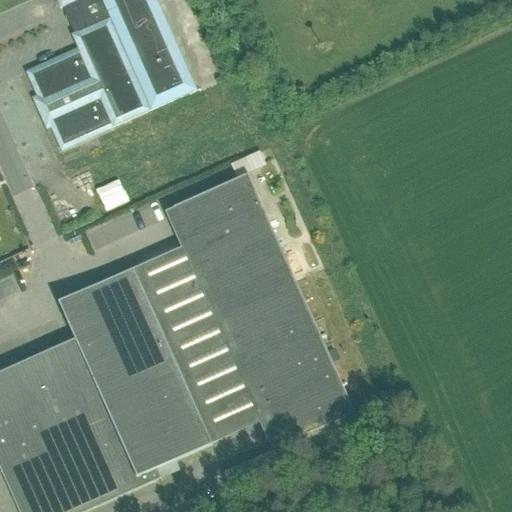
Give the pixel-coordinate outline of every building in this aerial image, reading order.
[(196,92),(155,0),(55,0),(60,10),(62,9),(75,36),(73,37),(79,52),(28,75),(62,152),(196,92)] [(174,210),(223,318),(297,286),(248,176),(174,210)] [(212,446),(133,271),(95,288),(103,306),(67,323),(75,342),(0,375),(0,470),(18,511),(89,511),(161,480),(157,471),(212,446)] [(19,282),(0,288),(4,300),(23,293),(19,282)] [(297,286),(223,318),(281,448),(355,415),(297,286)]
